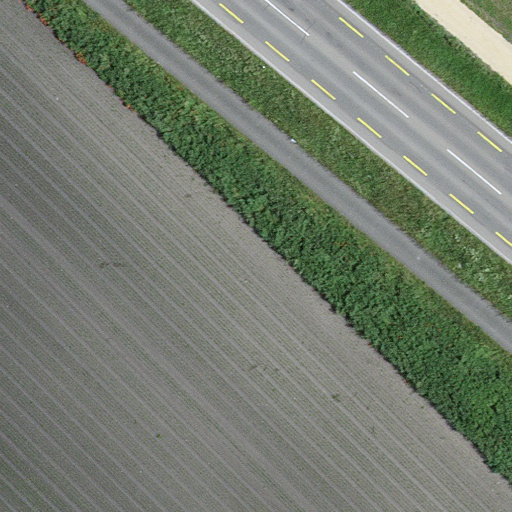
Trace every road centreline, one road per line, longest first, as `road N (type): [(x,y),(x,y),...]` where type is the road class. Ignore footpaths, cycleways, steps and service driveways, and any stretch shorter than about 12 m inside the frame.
road 1 (track): [(511,339),(100,0)]
road 2 (primary): [(511,203),(266,0)]
